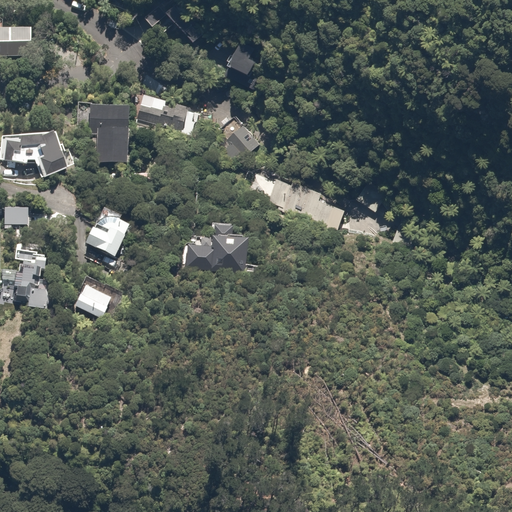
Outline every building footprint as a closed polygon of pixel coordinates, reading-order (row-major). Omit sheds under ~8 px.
[(204,0),(164,0),(184,24),(208,4),(204,0)] [(0,25),(0,50),(29,50),(29,26),(0,25)] [(263,43),(239,30),(223,58),(247,71),(263,43)] [(199,108),(141,94),(134,121),(192,136),(199,108)] [(125,102),(81,102),(81,126),(93,126),(94,160),(126,159),(125,102)] [(254,132),(234,124),(226,146),(246,154),(254,132)] [(0,159),(31,164),(38,177),(64,167),(48,128),(0,130),(0,159)] [(373,218),(345,209),(318,199),(321,190),(275,174),(265,203),(338,228),(366,238),(373,218)] [(31,211),(5,210),(5,226),(31,226),(31,211)] [(99,213),(84,245),(114,259),(130,227),(99,213)] [(208,246),(186,244),(185,268),(242,272),(244,236),(227,235),(228,221),(209,219),(208,246)] [(43,243),(13,243),(14,304),(43,304),(43,243)] [(111,301),(85,288),(75,308),(101,321),(111,301)]
